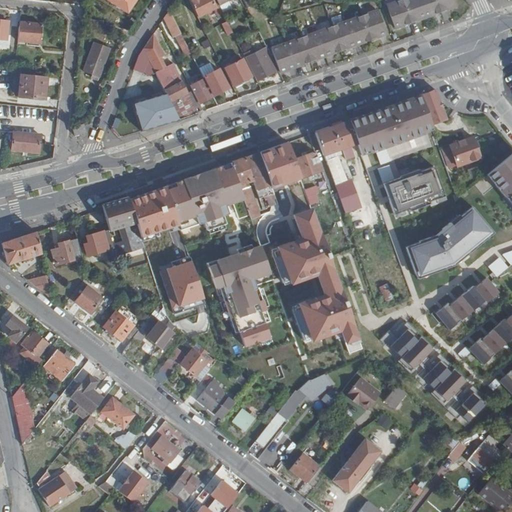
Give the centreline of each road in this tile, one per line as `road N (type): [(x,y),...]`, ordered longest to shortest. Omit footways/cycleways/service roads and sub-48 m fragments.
road 1 (primary): [(0,214),(451,62)]
road 2 (primary): [(479,35),(145,154),(93,164)]
road 3 (residential): [(302,511),(0,276)]
road 4 (residential): [(164,0),(124,65),(93,164)]
